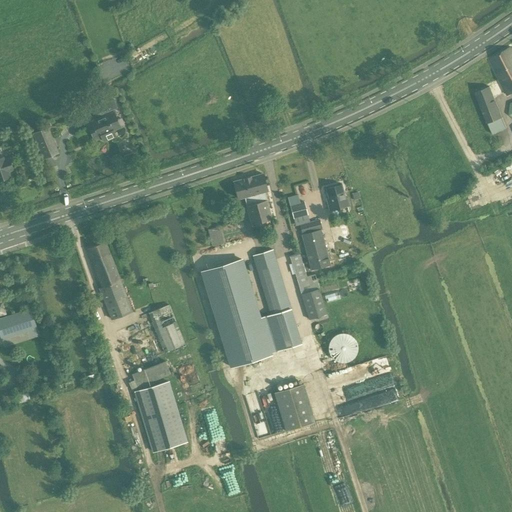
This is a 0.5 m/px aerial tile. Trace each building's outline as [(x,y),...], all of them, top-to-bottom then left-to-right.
[(511,92),(511,48),(511,47),(489,59),(508,95),(511,92)] [(489,87),(474,93),(491,132),(505,126),(489,87)] [(119,126),(112,112),(111,110),(117,108),(112,96),(103,100),(107,110),(97,114),(99,118),(91,121),(95,128),(90,130),(94,140),(101,137),(103,141),(115,136),(112,130),(119,126)] [(45,158),(57,153),(47,129),(35,134),(45,158)] [(3,158),(0,158),(0,180),(10,177),(8,171),(13,170),(10,159),(5,161),(3,158)] [(266,201),(270,200),(262,174),(233,182),(238,198),(244,197),(251,224),(271,219),(266,201)] [(326,198),(329,211),(350,206),(347,197),(345,197),(342,184),(326,188),(328,198),(326,198)] [(354,200),(360,198),(358,192),(352,194),(354,200)] [(310,271),(330,266),(326,249),(319,219),(309,222),(304,201),(300,202),(298,195),(290,197),(292,205),(290,205),(295,226),(299,225),(300,229),(310,271)] [(133,311),(105,241),(87,248),(103,287),(100,288),(112,319),(133,311)] [(273,250),(253,256),(271,315),(267,316),(274,340),(267,342),(270,353),(272,352),(275,351),(301,343),(296,327),(273,250)] [(299,253),(290,256),(296,276),(309,319),(326,314),(314,274),(306,276),(299,253)] [(243,258),(201,271),(230,368),(272,355),(272,352),(270,353),(267,342),(274,340),(267,316),(261,318),(243,258)] [(166,352),(186,344),(170,304),(150,313),(166,352)] [(0,319),(0,331),(3,340),(37,328),(30,309),(0,319)] [(115,332),(122,349),(144,340),(138,324),(115,332)] [(360,353),(360,350),(360,346),(359,344),(358,341),(356,338),(354,336),(351,335),(348,334),(345,333),(342,333),(339,334),(337,335),(334,337),(332,339),(330,342),(329,345),(328,348),(328,351),(329,354),(330,356),(332,359),(334,361),(336,363),(339,364),(342,365),(345,365),(348,365),(351,364),(353,362),(356,360),(358,358),(359,355),(360,353)] [(134,380),(129,382),(132,391),(137,389),(137,388),(171,375),(166,361),(159,364),(144,369),(132,374),(134,380)] [(167,381),(135,391),(154,451),(186,441),(167,381)] [(303,384),(274,393),(286,431),(315,422),(303,384)]
